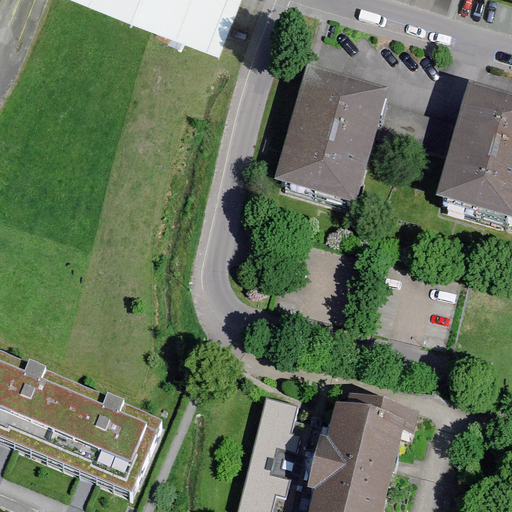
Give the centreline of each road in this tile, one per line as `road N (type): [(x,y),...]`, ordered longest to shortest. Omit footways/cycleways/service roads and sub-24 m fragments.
road 1 (residential): [(290,0),(266,57),(211,288),(220,334)]
road 2 (residential): [(336,0),(511,49)]
